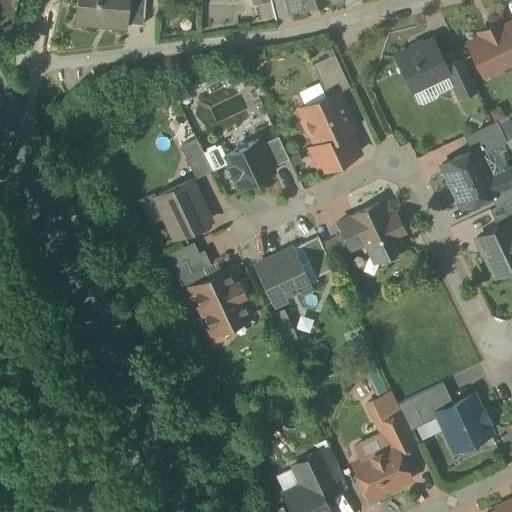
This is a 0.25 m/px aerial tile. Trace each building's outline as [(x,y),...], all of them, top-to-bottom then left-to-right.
[(77,0),(76,22),(126,26),(126,24),(128,0),(77,0)] [(145,0),(128,0),(126,24),(143,26),(145,0)] [(287,0),(290,10),(321,3),(323,4),(340,0),(287,0)] [(511,22),(501,27),(499,23),(479,32),(481,37),(468,43),(484,75),(487,73),(491,75),(500,71),(501,67),(511,61),(511,22)] [(432,40),(396,57),(398,61),(396,67),(399,73),(405,76),(412,91),(447,75),(449,74),(446,68),(432,40)] [(334,54),(312,65),(327,96),(336,92),(337,93),(349,87),(334,54)] [(463,60),(446,68),(449,74),(447,75),(459,99),(477,90),(463,60)] [(327,96),(300,109),(306,121),(303,122),(308,134),(311,132),(317,145),(311,147),(322,171),(358,154),(348,132),(354,130),(337,93),(336,92),(327,96)] [(244,97),(200,108),(205,133),(250,122),(244,97)] [(496,121),(464,136),(471,151),(476,148),(480,156),(497,148),(507,143),(496,121)] [(278,137),(260,145),(271,168),(289,160),(278,137)] [(196,139),(180,146),(196,179),(212,171),(196,139)] [(258,140),(225,156),(230,168),(229,168),(233,178),(235,177),(240,189),(274,173),(271,168),(260,145),(258,140)] [(471,151),(442,165),(462,208),(511,184),(511,172),(511,171),(507,170),(497,148),(480,156),(476,148),(471,151)] [(190,180),(156,197),(173,234),(208,217),(190,180)] [(511,198),(490,210),(498,228),(510,222),(511,223),(511,222),(511,198)] [(379,203),(354,215),(366,241),(375,261),(382,257),(385,263),(400,256),(397,250),(401,249),(395,237),(402,234),(393,215),(387,218),(379,203)] [(354,215),(338,223),(350,249),(366,241),(354,215)] [(498,228),(476,238),(495,276),(511,267),(511,226),(511,223),(510,222),(498,228)] [(318,236),(300,245),(315,277),(317,277),(333,269),(318,236)] [(278,255),(296,291),(318,280),(317,277),(315,277),(300,245),(278,255)] [(296,291),(278,255),(257,265),(274,301),(296,291)] [(193,273),(186,259),(172,266),(187,299),(194,296),(190,287),(208,279),(203,268),(193,273)] [(208,279),(190,287),(194,296),(212,334),(217,332),(223,334),(229,332),(231,325),(251,316),(242,296),(244,295),(238,281),(235,283),(229,269),(208,279)] [(281,344),(297,337),(284,308),(269,315),(281,344)] [(443,383),(411,398),(423,424),(439,417),(437,413),(453,405),(443,383)] [(392,391),(378,398),(378,399),(377,405),(370,409),(368,403),(367,403),(377,425),(402,413),(398,404),(392,391)] [(453,405),(437,413),(439,417),(454,450),(466,444),(469,449),(474,451),(479,449),(481,443),(479,438),(491,433),(473,395),(453,405)] [(411,398),(398,404),(402,413),(410,430),(423,424),(411,398)] [(402,413),(377,425),(381,434),(388,449),(394,446),(398,455),(417,446),(410,430),(402,413)] [(388,449),(381,434),(354,447),(361,461),(354,465),(370,497),(410,478),(398,455),(394,446),(388,449)] [(330,448),(294,465),(303,485),(315,480),(318,488),(343,476),(330,448)] [(303,485),(285,494),(292,511),(329,511),(318,488),(315,480),(303,485)] [(511,511),(511,500),(496,508),(497,511),(494,511),(511,511)]
